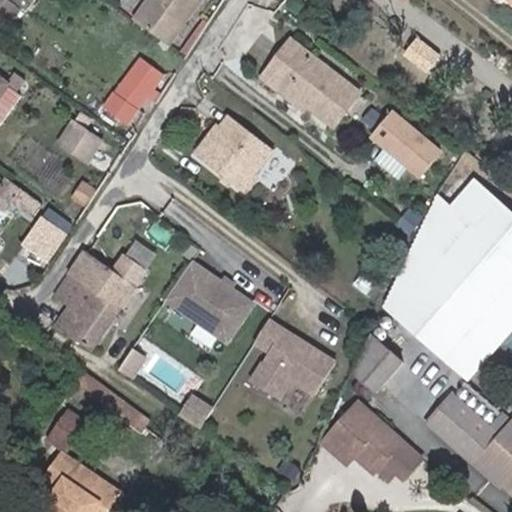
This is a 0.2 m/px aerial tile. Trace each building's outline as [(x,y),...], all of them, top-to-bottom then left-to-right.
[(169,47),(205,0),(149,0),(134,20),(169,47)] [(333,128),(358,93),(287,41),(262,76),(307,109),(333,128)] [(132,108),(158,73),(138,57),(112,92),(132,108)] [(307,109),(262,76),(258,82),(303,114),(307,109)] [(0,119),(20,92),(6,81),(0,89),(0,119)] [(121,123),(132,108),(112,92),(101,107),(121,123)] [(442,154),(392,112),(370,139),(420,181),(442,154)] [(268,149),(225,115),(215,129),(212,127),(189,156),(239,195),(250,181),(250,173),(268,149)] [(68,157),(81,136),(53,118),(40,139),(68,157)] [(511,218),(472,184),(449,212),(436,202),(401,279),(386,310),(469,381),(511,331),(511,218)] [(33,222),(43,209),(27,197),(18,210),(33,222)] [(51,269),(70,244),(48,227),(29,253),(51,269)] [(114,272),(84,252),(55,296),(70,306),(58,326),(93,351),(144,275),(122,260),(114,272)] [(249,303),(188,262),(163,300),(223,341),(249,303)] [(333,361),(265,319),(251,342),(265,351),(247,381),(275,398),(287,379),(312,395),(333,361)] [(404,366),(373,337),(354,374),(377,396),(404,366)] [(152,410),(85,362),(76,375),(144,422),(152,410)] [(491,432),(455,399),(428,428),(498,493),(511,477),(511,427),(503,420),(491,432)] [(418,461),(358,406),(321,445),(344,466),(351,460),(370,477),(374,474),(386,485),(394,476),(400,481),(418,461)] [(41,476),(60,448),(46,438),(26,466),(41,476)] [(101,511),(111,499),(56,460),(37,487),(51,497),(40,511),(101,511)]
